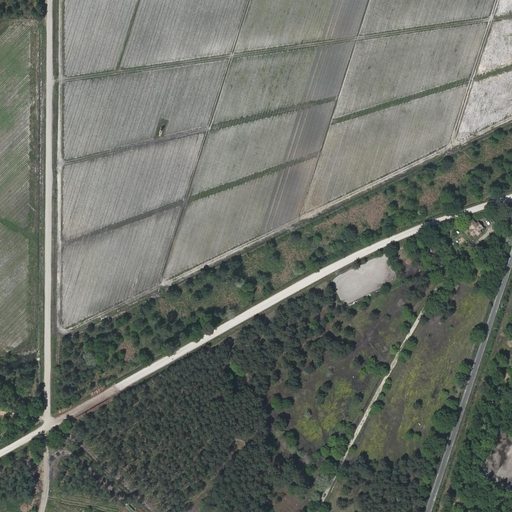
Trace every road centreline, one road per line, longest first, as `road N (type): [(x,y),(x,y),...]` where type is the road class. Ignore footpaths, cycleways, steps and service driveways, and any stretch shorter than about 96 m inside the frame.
road 1 (track): [(511,197),(340,264),(0,454)]
road 2 (track): [(511,128),(48,351)]
road 3 (track): [(50,82),(511,16)]
road 4 (track): [(47,427),(49,0)]
road 5 (track): [(316,511),(432,295),(511,213)]
road 6 (track): [(250,0),(153,300)]
road 7 (track): [(50,166),(339,98)]
road 8 (track): [(49,252),(322,153)]
road 9 (tertiary): [(428,511),(511,261)]
road 10 (track): [(370,0),(298,231)]
road 11 (track): [(333,119),(511,65)]
road 12 (track): [(495,0),(448,159)]
